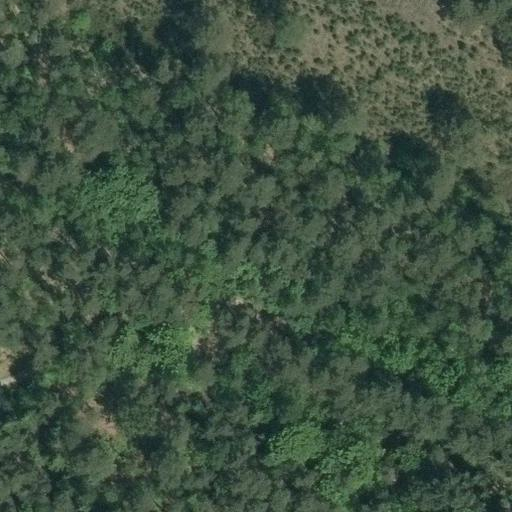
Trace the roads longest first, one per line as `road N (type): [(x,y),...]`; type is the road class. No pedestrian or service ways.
road 1 (unknown): [(511,466),(0,257)]
road 2 (track): [(231,306),(511,433)]
road 3 (track): [(0,385),(46,368),(202,345),(231,306)]
road 4 (track): [(231,306),(0,221)]
